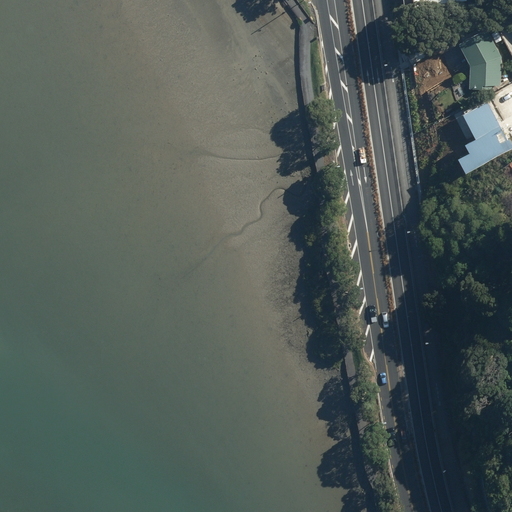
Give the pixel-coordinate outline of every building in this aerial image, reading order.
[(399,0),(401,8),(464,0),(399,0)] [(467,68),(467,89),(499,89),(499,55),(489,35),(458,51),(467,68)] [(453,158),(461,173),(511,146),(483,92),(456,105),(473,137),(460,143),(465,152),(453,158)] [(511,188),(486,202),(498,225),(511,217),(511,188)] [(456,240),(436,247),(449,279),(469,271),(456,240)]
